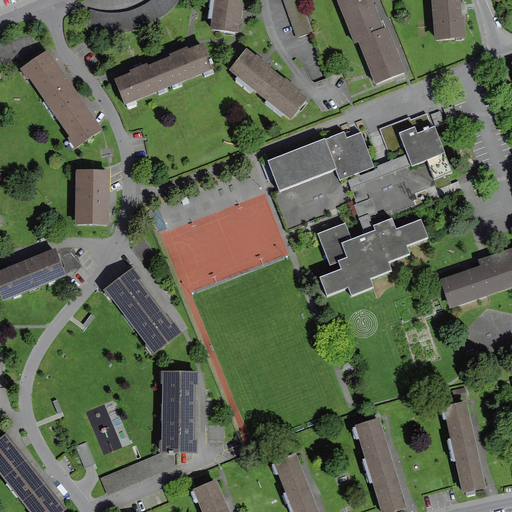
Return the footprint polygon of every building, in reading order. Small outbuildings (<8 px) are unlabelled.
[(98,15),(90,13),(84,29),(95,31),(109,33),(125,32),(139,29),(153,23),(166,14),(179,0),(156,0),(156,1),(144,8),(134,13),(123,16),(110,16),(98,15)] [(217,0),(213,30),(235,33),(239,0),(217,0)] [(302,0),(285,0),(299,37),(314,32),(302,0)] [(370,0),(338,0),(355,43),(359,41),(383,32),(370,0)] [(460,0),(434,0),(437,40),(463,38),(461,7),(460,0)] [(383,32),(359,41),(376,84),(404,73),(387,30),(383,32)] [(203,47),(160,65),(168,86),(212,68),(203,47)] [(232,70),(262,94),(276,77),(246,53),(232,70)] [(25,69),(52,107),(73,93),(46,54),(25,69)] [(160,65),(117,83),(125,103),(168,86),(160,65)] [(262,94),(291,118),(305,101),(276,77),(262,94)] [(52,107),(78,146),(100,131),(73,93),(52,107)] [(453,107),(443,110),(448,122),(457,118),(453,107)] [(440,112),(431,115),(435,127),(445,123),(440,112)] [(409,120),(380,131),(392,161),(407,155),(400,136),(414,130),(416,136),(432,131),(427,117),(410,123),(409,120)] [(414,130),(400,136),(407,155),(412,165),(413,168),(444,156),(434,130),(432,131),(416,136),(414,130)] [(343,135),(324,143),(336,172),(340,182),(346,180),(358,175),(374,169),(360,135),(346,141),(343,135)] [(324,142),(266,163),(278,194),(336,172),(324,143),(324,142)] [(381,178),(412,165),(407,155),(392,161),(377,167),(381,178)] [(381,178),(377,167),(374,169),(358,175),(362,186),(381,178)] [(107,173),(83,173),(82,224),(107,224),(107,173)] [(362,186),(358,175),(346,180),(356,205),(368,200),(362,186)] [(396,230),(421,220),(426,232),(446,225),(441,212),(462,204),(457,193),(432,203),(433,204),(392,220),(396,230)] [(368,200),(356,205),(352,207),(357,220),(368,216),(377,212),(371,199),(368,200)] [(380,212),(371,216),(374,224),(383,221),(380,212)] [(368,216),(357,220),(362,231),(371,227),(368,216)] [(320,278),(327,297),(348,289),(351,296),(373,288),(370,280),(392,272),(389,264),(410,255),(407,247),(428,239),(426,232),(421,220),(396,230),(392,220),(392,219),(371,227),(362,231),(364,235),(352,240),(345,224),(317,234),(330,266),(338,263),(341,270),(320,278)] [(482,268),(443,282),(451,306),(511,285),(511,251),(481,263),(482,268)] [(55,252),(0,274),(0,292),(3,300),(64,275),(55,252)] [(100,298),(128,328),(154,305),(126,274),(100,298)] [(128,328),(155,359),(181,335),(154,305),(128,328)] [(165,374),(165,413),(193,413),(193,385),(196,385),(196,374),(165,374)] [(57,400),(53,402),(58,414),(62,412),(57,400)] [(442,411),(451,453),(475,447),(465,406),(442,411)] [(165,413),(165,452),(174,452),(195,452),(195,441),(193,441),(193,413),(165,413)] [(358,426),(371,470),(391,464),(378,420),(358,426)] [(0,440),(0,470),(15,489),(35,472),(6,436),(0,440)] [(86,443),(76,447),(85,468),(95,464),(86,443)] [(451,453),(461,494),(484,489),(475,447),(451,453)] [(174,452),(165,452),(102,479),(108,494),(174,466),(174,452)] [(276,463),(292,503),(310,496),(294,456),(276,463)] [(371,470),(383,511),(392,511),(405,508),(391,464),(371,470)] [(15,489),(33,511),(60,511),(64,509),(35,472),(15,489)] [(195,490),(204,511),(227,511),(215,482),(195,490)] [(292,503),(296,511),(316,511),(310,496),(292,503)]
